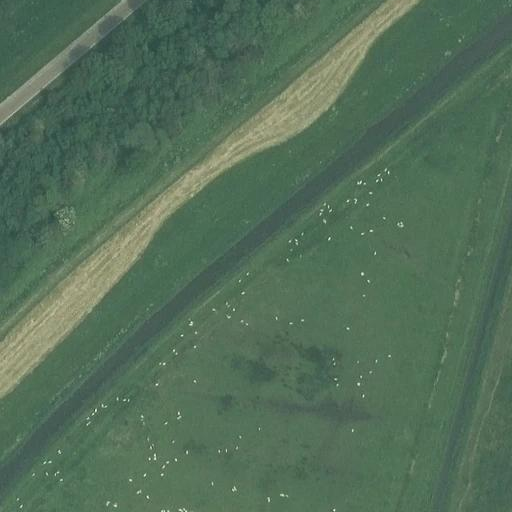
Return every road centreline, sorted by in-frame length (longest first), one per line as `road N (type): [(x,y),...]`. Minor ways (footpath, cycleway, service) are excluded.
road 1 (track): [(347,0),(0,303)]
road 2 (unclassified): [(0,116),(136,0)]
